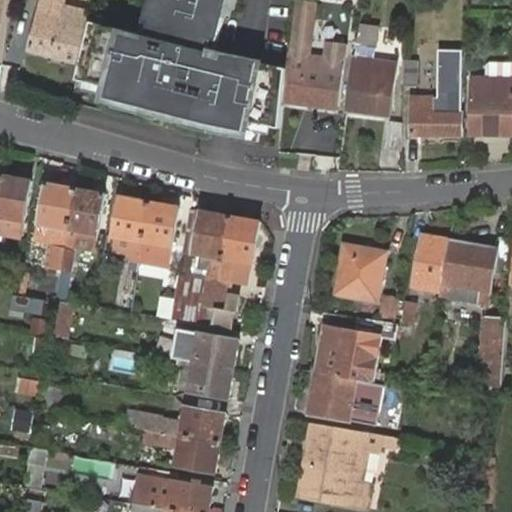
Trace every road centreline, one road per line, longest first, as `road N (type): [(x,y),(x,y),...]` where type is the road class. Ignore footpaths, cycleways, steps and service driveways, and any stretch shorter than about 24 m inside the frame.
road 1 (residential): [(252,511),(307,193)]
road 2 (tertiary): [(307,193),(0,118)]
road 3 (tertiary): [(511,179),(307,193)]
